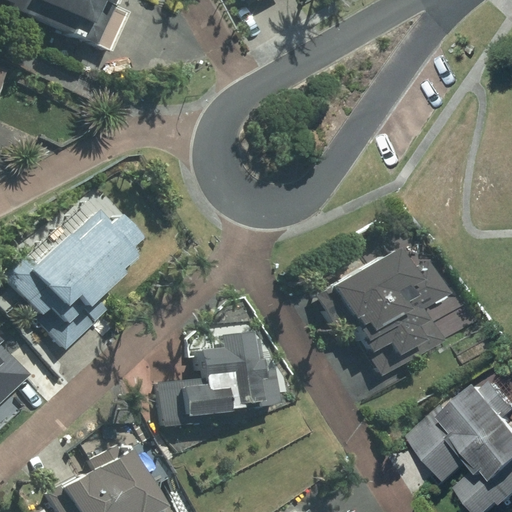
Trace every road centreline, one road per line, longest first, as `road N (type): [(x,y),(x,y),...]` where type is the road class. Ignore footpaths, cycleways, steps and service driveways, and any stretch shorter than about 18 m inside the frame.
road 1 (residential): [(457,0),(306,196),(269,205),(239,195),(219,173),(220,133)]
road 2 (unknown): [(234,229),(217,271),(0,465)]
road 3 (residential): [(220,133),(249,94),(425,0)]
